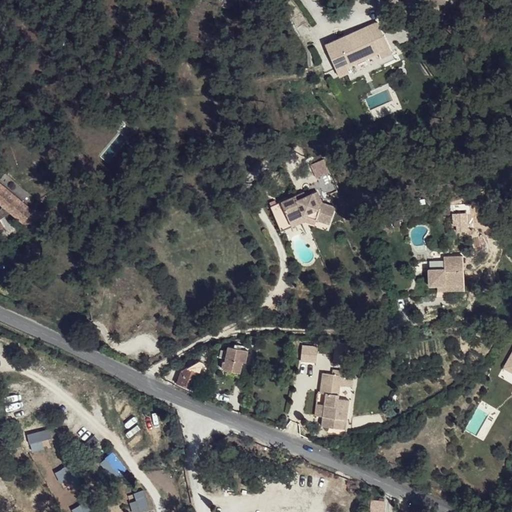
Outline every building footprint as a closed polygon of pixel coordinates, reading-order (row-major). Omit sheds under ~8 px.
[(325,44),(339,77),(349,72),(346,65),(379,51),(381,57),(382,58),(392,53),(378,22),(368,27),(369,29),(356,35),(355,32),(335,40),(334,40),(325,44)] [(368,27),(355,32),(356,35),(369,29),(368,27)] [(346,65),(349,72),(381,57),(379,51),(346,65)] [(0,203),(3,205),(0,208),(0,218),(10,212),(22,222),(31,211),(0,185),(0,203)] [(296,195),(270,206),(277,223),(288,218),(289,220),(304,215),(316,219),(329,224),(335,207),(322,202),(317,191),(306,195),(297,199),(296,195)] [(288,218),(277,223),(281,231),(292,226),(301,222),(301,221),(304,220),(315,224),(316,219),(304,215),(289,220),(288,218)] [(427,269),(427,286),(463,284),(461,256),(442,257),(442,269),(427,269)] [(332,343),(332,362),(347,362),(347,343),(332,343)] [(221,349),(220,357),(226,358),(225,361),(222,361),(221,367),(224,367),(223,369),(240,373),(243,362),(246,362),(248,350),(240,349),(234,347),(228,346),(227,350),(221,349)] [(188,367),(180,373),(176,383),(194,390),(201,372),(200,371),(203,362),(200,360),(190,368),(188,367)] [(344,371),(344,375),(345,375),(343,383),(353,384),(355,372),(344,371)] [(323,416),(322,426),(341,428),(343,419),(346,419),(349,399),(338,398),(340,385),(343,385),(343,383),(345,375),(344,375),(323,372),(321,392),(326,392),(325,405),(323,416)] [(316,403),(314,415),(323,416),(325,405),(316,403)] [(382,511),(385,499),(379,499),(379,501),(371,501),(368,500),(367,509),(366,511),(382,511)]
